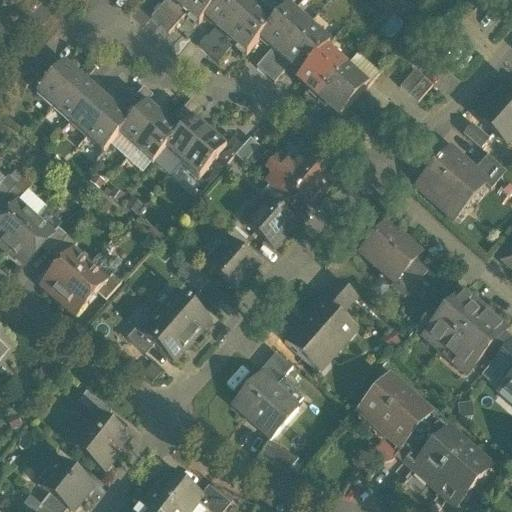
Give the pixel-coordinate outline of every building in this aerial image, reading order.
[(167,0),(169,1),(177,8),(183,0),(167,0)] [(198,27),(204,20),(221,0),(183,0),(177,8),(187,17),(198,27)] [(216,31),(225,38),(252,8),(242,0),(221,0),(204,20),(216,31)] [(242,0),(252,8),(258,0),(242,0)] [(272,27),(283,15),(266,0),(258,0),(252,8),(272,27)] [(151,21),(159,28),(177,8),(169,1),(151,21)] [(177,8),(159,28),(169,37),(187,17),(177,8)] [(246,57),(260,41),(272,27),(252,8),(225,38),(234,47),(246,57)] [(272,52),(281,60),(307,30),(286,11),(283,15),(272,27),(260,41),(272,52)] [(290,68),(301,78),(324,53),(328,48),(307,30),(281,60),(290,68)] [(208,57),(225,38),(216,31),(200,50),(208,57)] [(412,33),(401,45),(419,61),(430,49),(412,33)] [(234,47),(225,38),(208,57),(217,66),(234,47)] [(411,70),(419,61),(401,45),(393,54),(411,70)] [(257,70),(265,77),(281,60),(272,52),(257,70)] [(35,78),(50,61),(41,53),(26,70),(35,78)] [(297,83),(318,102),(345,72),(324,53),(301,78),(297,83)] [(290,68),(281,60),(265,77),(275,86),(290,68)] [(355,60),(345,72),(366,91),(377,79),(355,60)] [(60,69),(50,61),(35,78),(44,87),(60,69)] [(35,97),(52,112),(80,81),(62,66),(60,69),(44,87),(35,97)] [(362,96),(366,91),(345,72),(318,102),(339,121),(347,113),(362,96)] [(399,89),(417,105),(432,88),(414,73),(399,89)] [(96,96),(80,81),(52,112),(69,127),(96,96)] [(477,121),(504,145),(511,136),(511,93),(507,89),(498,100),(499,101),(493,108),(492,107),(490,109),(489,108),(477,121)] [(129,109),(137,116),(145,107),(152,99),(142,90),(127,107),(129,109)] [(113,110),(96,96),(69,127),(85,141),(113,110)] [(347,113),(356,121),(371,104),(362,96),(347,113)] [(175,120),(185,129),(191,121),(200,112),(190,103),(175,120)] [(356,121),(365,129),(379,112),(371,104),(356,121)] [(145,107),(137,116),(129,125),(118,138),(134,152),(162,122),(145,107)] [(129,109),(122,118),(129,125),(137,116),(129,109)] [(118,138),(129,125),(122,118),(113,110),(85,141),(102,156),(109,147),(118,138)] [(365,129),(374,137),(388,120),(379,112),(365,129)] [(374,137),(382,145),(397,128),(388,120),(374,137)] [(185,129),(178,136),(164,152),(181,167),(208,136),(191,121),(185,129)] [(178,136),(162,122),(134,152),(151,167),(154,164),(164,152),(178,136)] [(474,129),(465,139),(483,155),(492,145),(474,129)] [(225,151),(208,136),(181,167),(196,180),(198,182),(217,160),(225,151)] [(118,138),(109,147),(126,162),(134,152),(118,138)] [(226,167),(234,158),(242,149),(233,141),(225,151),(217,160),(226,167)] [(249,141),(242,149),(234,158),(243,166),(258,149),(249,141)] [(134,152),(126,162),(142,176),(151,167),(134,152)] [(164,152),(154,164),(170,178),(181,167),(164,152)] [(417,189),(452,219),(453,217),(447,212),(461,198),(466,203),(482,186),(483,184),(472,175),(448,154),(417,189)] [(281,183),(293,169),(279,156),(264,173),(271,180),(274,177),(281,183)] [(482,186),(491,193),(506,176),(487,158),(472,175),(483,184),(482,186)] [(297,198),(310,210),(332,186),(302,159),(293,169),(281,183),(280,183),(297,198)] [(181,167),(170,178),(186,192),(196,180),(181,167)] [(265,186),(268,188),(286,204),(289,207),(297,198),(280,183),(281,183),(274,177),(271,180),(265,186)] [(1,187),(10,195),(13,191),(16,188),(7,180),(4,182),(1,187)] [(0,205),(10,195),(1,187),(0,187),(0,205)] [(286,204),(268,188),(260,197),(265,202),(278,213),(286,204)] [(0,205),(0,211),(6,217),(16,206),(17,206),(22,199),(13,191),(10,195),(0,205)] [(27,194),(22,199),(17,206),(34,222),(43,211),(45,210),(27,194)] [(447,212),(453,217),(466,203),(461,198),(447,212)] [(244,226),(274,252),(295,228),(278,213),(265,202),(244,226)] [(0,224),(0,247),(6,253),(34,222),(17,206),(16,206),(6,217),(0,224)] [(61,227),(43,211),(34,222),(52,237),(57,231),(61,227)] [(52,237),(34,222),(6,253),(24,269),(42,249),(52,237)] [(393,285),(394,286),(414,263),(420,257),(385,226),(359,255),(382,275),(386,271),(396,280),(392,285),(393,285)] [(227,243),(241,255),(249,246),(230,229),(222,239),(227,243)] [(51,256),(66,239),(57,231),(52,237),(42,249),(50,257),(51,256)] [(67,239),(66,239),(51,256),(60,264),(72,252),(76,247),(67,239)] [(206,267),(236,294),(257,270),(241,255),(227,243),(206,267)] [(40,288),(58,303),(90,267),(72,252),(60,264),(40,288)] [(511,253),(503,264),(511,270),(511,253)] [(98,259),(90,267),(107,283),(111,279),(112,279),(116,275),(115,274),(120,268),(112,261),(107,267),(98,259)] [(390,289),(403,301),(427,274),(414,263),(394,286),(393,285),(390,289)] [(186,266),(177,276),(198,295),(207,285),(186,266)] [(108,284),(107,283),(90,267),(58,303),(76,319),(96,297),(108,284)] [(386,271),(382,275),(392,285),(396,280),(386,271)] [(96,297),(105,304),(120,287),(112,279),(111,279),(107,283),(108,284),(96,297)] [(324,306),(339,319),(357,299),(338,283),(320,304),(323,307),(324,306)] [(177,294),(158,315),(191,345),(210,324),(177,294)] [(425,339),(467,375),(487,352),(503,334),(504,333),(462,297),(441,321),(425,339)] [(284,345),(314,371),(328,356),(332,360),(356,334),(339,319),(324,306),(323,307),(306,326),(303,323),(284,345)] [(416,331),(425,339),(441,321),(431,313),(416,331)] [(191,345),(158,315),(140,336),(139,336),(153,348),(173,366),(191,345)] [(126,341),(144,358),(153,348),(139,336),(140,336),(134,331),(126,341)] [(392,334),(377,343),(385,356),(400,346),(392,334)] [(496,361),(510,345),(511,342),(503,334),(487,352),(496,361)] [(0,366),(13,349),(0,339),(0,366)] [(511,378),(511,347),(510,345),(496,361),(492,366),(509,382),(511,378)] [(261,373),(277,388),(284,379),(292,370),(276,356),(261,373)] [(328,356),(314,371),(318,376),(332,360),(328,356)] [(58,375),(45,366),(35,378),(48,388),(58,375)] [(498,394),(502,390),(509,382),(492,366),(480,378),(498,394)] [(232,408),(270,442),(298,411),(294,408),(275,391),(259,377),(232,408)] [(511,403),(511,404),(511,378),(509,382),(502,390),(511,398),(511,403)] [(277,388),(275,391),(294,408),(304,397),(284,379),(277,388)] [(381,447),(394,458),(400,451),(431,416),(389,379),(352,421),(381,447)] [(94,416),(104,424),(111,414),(86,395),(78,405),(93,417),(94,416)] [(471,406),(457,406),(457,421),(472,420),(471,406)] [(71,444),(107,472),(129,443),(104,424),(94,416),(93,417),(71,444)] [(403,466),(412,474),(449,432),(440,424),(431,416),(400,451),(409,459),(403,466)] [(450,495),(460,504),(491,469),(449,432),(412,474),(444,502),(450,495)] [(258,462),(286,477),(298,463),(267,446),(258,462)] [(385,468),(394,458),(381,447),(372,456),(385,468)] [(66,511),(70,511),(75,506),(77,508),(91,490),(56,462),(45,477),(51,482),(42,493),(48,498),(66,511)] [(140,506),(147,511),(192,511),(198,506),(202,501),(200,499),(166,473),(140,506)] [(36,488),(42,493),(51,482),(45,477),(36,488)] [(204,511),(226,511),(230,507),(208,490),(200,499),(202,501),(198,506),(204,511)] [(450,495),(444,502),(454,511),(460,504),(450,495)] [(66,511),(48,498),(40,508),(44,511),(66,511)]
